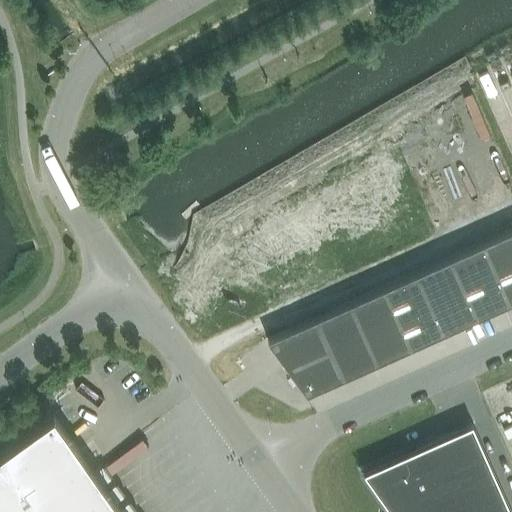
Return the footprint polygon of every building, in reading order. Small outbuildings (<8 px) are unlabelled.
[(511,228),(483,242),(510,302),(511,300),(511,228)] [(483,242),(450,257),(477,317),(510,302),(483,242)] [(450,257),(417,272),(443,332),(477,317),(450,257)] [(417,272),(383,287),(410,346),(443,332),(417,272)] [(383,287),(350,301),(377,361),(410,346),(383,287)] [(344,376),(377,361),(350,301),(317,316),(330,346),(344,376)] [(267,339),(286,366),(330,346),(317,316),(267,339)] [(306,393),(344,376),(330,346),(286,366),(306,393)] [(0,511),(123,511),(92,468),(78,449),(52,413),(0,450),(0,511)] [(511,511),(472,423),(363,471),(392,511),(511,511)]
